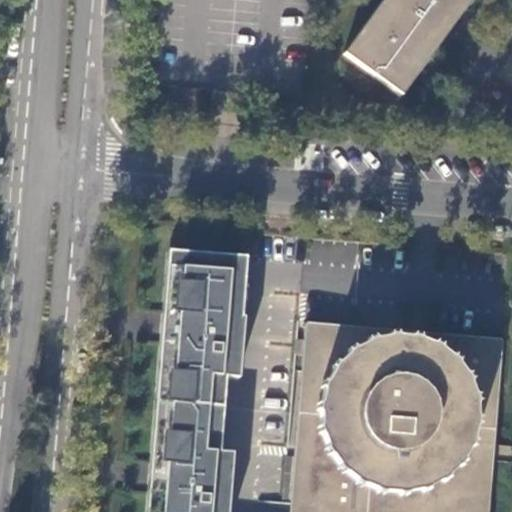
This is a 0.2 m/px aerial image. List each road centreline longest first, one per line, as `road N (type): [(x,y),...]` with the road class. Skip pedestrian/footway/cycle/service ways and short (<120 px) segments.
road 1 (residential): [(78,167),(511,202)]
road 2 (secondary): [(47,511),(78,167)]
road 3 (secondary): [(32,163),(0,454)]
road 4 (secondary): [(78,167),(93,0)]
road 5 (secondary): [(45,0),(32,163)]
